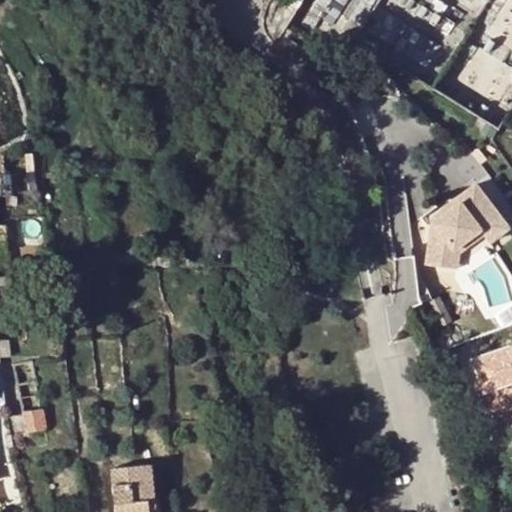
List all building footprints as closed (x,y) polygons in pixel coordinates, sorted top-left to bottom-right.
[(32,156),(25,156),(27,173),(34,173),(32,156)] [(0,176),(0,270),(8,271),(5,227),(8,227),(8,207),(16,208),(16,197),(8,197),(7,176),(0,176)] [(478,189),(459,203),(462,207),(446,219),(434,228),(428,270),(452,274),(455,256),(461,264),(488,243),(485,239),(505,225),(478,189)] [(64,193),(51,194),(52,210),(65,209),(64,193)] [(462,207),(459,203),(443,215),(446,219),(462,207)] [(511,233),(505,225),(485,239),(488,243),(492,247),(511,233)] [(502,323),(511,317),(511,270),(500,249),(469,267),(502,323)] [(438,301),(427,307),(441,330),(451,324),(438,301)] [(511,338),(471,355),(485,391),(511,381),(511,338)] [(9,342),(0,341),(0,357),(9,357),(9,342)] [(31,362),(13,365),(26,433),(44,430),(31,362)] [(150,466),(113,470),(116,511),(159,511),(158,502),(154,502),(150,466)]
